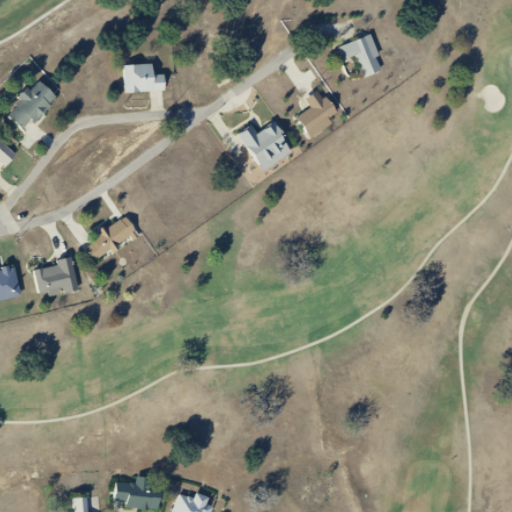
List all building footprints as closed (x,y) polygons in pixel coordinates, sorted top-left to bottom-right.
[(343,51),(349,66),(361,61),(370,82),(390,74),(375,38),(343,51)] [(127,70),(130,101),(174,98),(172,77),(158,78),(157,68),(127,70)] [(20,103),(24,106),(11,123),(26,136),(34,126),(40,131),(63,103),(45,88),(37,98),(29,92),(20,103)] [(310,103),(316,112),(299,123),(313,144),(341,126),(337,121),(342,118),(331,102),(328,104),(322,95),(310,103)] [(243,137),(269,176),(300,154),(281,126),(264,138),(257,128),(243,137)] [(0,161),(2,159),(13,169),(23,158),(0,136),(0,161)] [(101,235),(106,243),(89,254),(96,266),(107,259),(110,263),(146,239),(132,219),(112,232),(110,229),(101,235)] [(38,274),(43,296),(49,295),(50,300),(84,292),(76,259),(60,263),(62,268),(38,274)] [(0,262),(0,305),(27,299),(20,274),(16,275),(14,269),(4,271),(2,262),(0,262)] [(113,504),(158,510),(161,486),(150,485),(151,478),(136,477),(135,485),(116,482),(113,504)] [(210,511),(214,502),(196,496),(195,499),(179,494),(173,511),(210,511)] [(89,511),(88,497),(72,498),(73,511),(89,511)]
